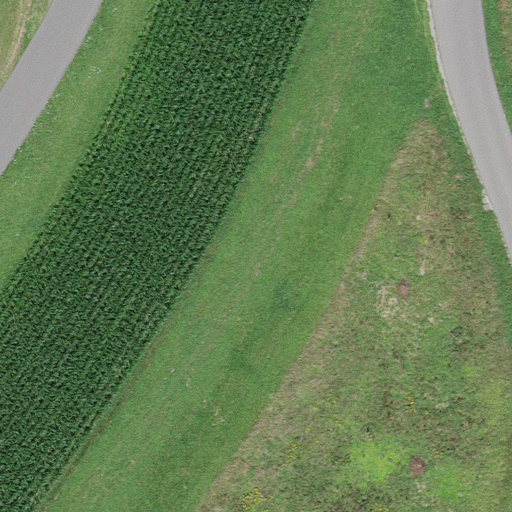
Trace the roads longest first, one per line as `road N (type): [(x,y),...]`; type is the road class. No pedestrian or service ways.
road 1 (residential): [(511,226),(463,60),(456,0)]
road 2 (residential): [(71,0),(0,119)]
